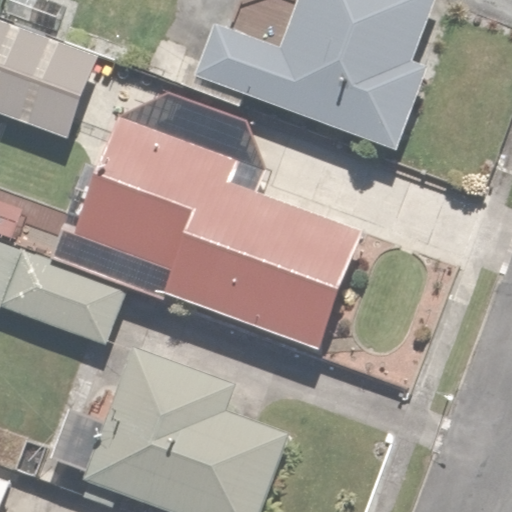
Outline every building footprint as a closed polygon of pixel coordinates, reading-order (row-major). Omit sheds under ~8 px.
[(288,51),(221,30),(202,86),(404,152),(436,55),(420,50),(436,0),(305,0),(302,10),(288,51)] [(96,61),(1,25),(0,27),(0,112),(66,138),(96,61)] [(244,172),(124,131),(85,242),(182,276),(175,297),(342,356),(381,245),(236,194),(244,172)] [(50,201),(0,182),(0,228),(35,242),(50,201)] [(127,291),(0,242),(0,305),(106,347),(127,291)] [(238,384),(149,347),(93,477),(175,511),(260,511),(291,440),(227,412),(238,384)] [(0,511),(6,511),(17,481),(0,475),(0,511)]
